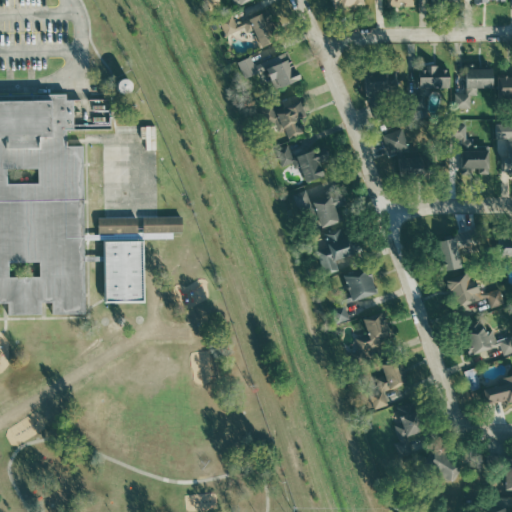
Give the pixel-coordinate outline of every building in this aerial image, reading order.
[(328,0),(334,14),(362,3),(360,0),(328,0)] [(278,39),(266,11),(234,23),(231,16),(218,21),(225,37),(250,27),(258,47),(278,39)] [(296,78),(284,55),(262,68),(275,90),(296,78)] [(237,64),(245,78),(256,72),(247,58),(237,64)] [(447,87),(446,66),(416,67),(418,97),(409,97),(410,118),(427,117),(426,88),(447,87)] [(454,95),(454,110),(469,110),(469,96),(477,96),(477,89),(490,89),(490,69),(463,69),(463,95),(454,95)] [(364,91),(398,91),(398,71),(364,71),(364,91)] [(511,77),(497,77),(497,102),(511,102),(511,77)] [(0,313),(0,93),(65,93),(65,144),(82,144),(85,312),(0,313)] [(264,126),(277,122),(283,140),(301,133),(296,119),(303,117),(298,103),(274,111),(272,105),(258,109),(264,126)] [(511,124),(495,125),(496,149),(500,149),(500,173),(511,172),(511,124)] [(407,148),(401,129),(381,136),(387,155),(407,148)] [(321,177),(318,164),(327,161),(323,148),(290,157),(287,145),(275,148),(280,166),(296,162),(302,182),(321,177)] [(89,204),(90,204),(90,222),(128,222),(128,165),(128,147),(89,147),(89,204)] [(487,150),(461,150),(461,172),(487,172),(487,150)] [(397,158),(397,178),(420,178),(420,158),(397,158)] [(293,195),(298,212),(312,208),(318,228),(338,222),(334,208),(344,205),(340,192),(309,202),(305,191),(293,195)] [(334,260),(360,251),(356,238),(346,241),(343,229),(323,235),(327,247),(315,250),(323,275),(337,271),(334,260)] [(459,269),(456,248),(475,245),(473,232),(433,239),(438,272),(459,269)] [(511,238),(499,239),(500,263),(511,263),(511,238)] [(102,241),(102,302),(141,302),(141,241),(102,241)] [(374,293),(366,268),(341,277),(349,301),(374,293)] [(453,307),(483,300),(485,309),(502,305),(499,288),(475,294),(471,274),(447,279),(453,307)] [(347,318),(342,306),(331,311),(336,323),(347,318)] [(389,343),(380,313),(360,319),(365,335),(354,338),(357,350),(349,353),(353,367),(367,363),(363,350),(389,343)] [(499,347),(501,355),(511,352),(511,336),(493,340),(491,330),(484,332),(482,323),(461,327),(467,354),(499,347)] [(405,384),(398,360),(379,366),(382,377),(374,379),(378,392),(368,395),(372,409),(386,405),(382,391),(405,384)] [(511,401),(511,376),(495,378),(495,386),(483,387),(484,403),(511,401)] [(413,402),(395,409),(400,423),(392,426),(402,452),(409,449),(405,437),(423,430),(413,402)] [(461,466),(432,448),(421,466),(450,483),(461,466)] [(511,457),(501,457),(501,490),(511,490),(511,457)] [(487,511),(510,511),(511,511),(511,501),(511,500),(486,510),(487,511)]
